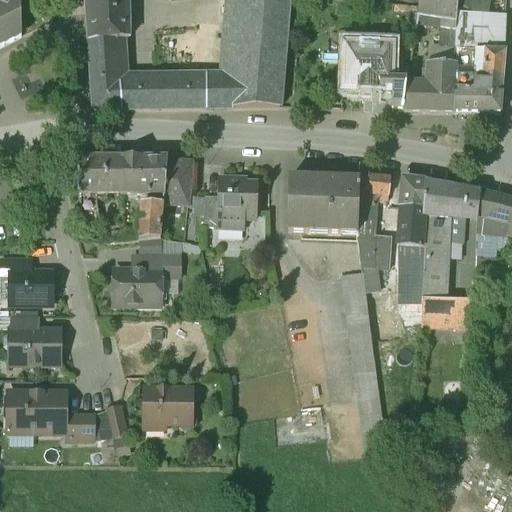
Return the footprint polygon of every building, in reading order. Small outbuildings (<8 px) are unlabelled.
[(0,0),(0,45),(1,49),(21,39),(20,0),(0,0)] [(84,0),(87,41),(118,40),(129,40),(128,0),(84,0)] [(239,0),(234,75),(231,112),(279,111),(287,18),(288,0),(239,0)] [(288,0),(287,18),(295,18),(296,0),(288,0)] [(439,50),(427,49),(426,85),(406,84),(404,97),(401,115),(454,116),(455,77),(456,65),(452,65),(450,65),(456,0),(420,0),(417,17),(442,21),(439,50)] [(468,0),(458,0),(457,13),(467,14),(468,0)] [(487,0),(487,13),(501,14),(501,0),(487,0)] [(467,14),(457,13),(452,65),(456,65),(455,77),(483,78),(485,52),(503,53),(504,18),(467,14)] [(234,75),(205,76),(205,83),(120,84),(118,40),(87,41),(93,114),(198,112),(231,112),(234,75)] [(393,48),(343,47),(341,95),(391,97),(392,69),(393,48)] [(485,52),(483,78),(455,77),(454,116),(499,117),(503,53),(485,52)] [(409,70),(392,69),(391,97),(404,97),(406,84),(409,70)] [(122,161),(75,161),(80,217),(97,215),(95,196),(121,198),(122,161)] [(167,161),(122,161),(121,198),(141,198),(138,234),(137,245),(160,243),(163,207),(167,163),(167,161)] [(191,166),(167,163),(163,207),(187,209),(191,166)] [(21,169),(11,170),(12,183),(22,183),(21,169)] [(389,182),(360,179),(360,184),(359,209),(375,210),(376,203),(388,204),(389,182)] [(240,182),(219,181),(217,201),(216,214),(220,214),(218,230),(240,231),(241,222),(254,223),(256,188),(239,187),(240,182)] [(360,184),(288,181),(287,212),(288,212),(287,234),(358,237),(359,221),(359,209),(360,184)] [(426,187),(403,183),(401,211),(423,212),(426,187)] [(466,194),(426,187),(423,212),(427,212),(426,220),(423,272),(426,272),(426,276),(444,276),(447,223),(449,223),(449,218),(465,219),(466,194)] [(217,201),(205,200),(203,229),(218,230),(220,214),(216,214),(217,201)] [(375,210),(359,209),(359,221),(374,223),(375,210)] [(423,212),(401,211),(400,225),(399,250),(408,250),(407,264),(415,265),(415,271),(423,272),(426,220),(427,212),(423,212)] [(374,223),(359,221),(358,237),(358,242),(363,277),(365,295),(378,293),(375,271),(389,272),(390,243),(374,242),(374,223)] [(138,234),(123,235),(124,246),(137,245),(138,234)] [(178,261),(144,261),(144,274),(160,275),(160,280),(178,280),(178,261)] [(30,262),(0,262),(0,270),(0,281),(10,282),(10,275),(25,276),(30,276),(30,262)] [(144,274),(142,274),(125,273),(125,274),(113,274),(113,308),(160,309),(160,307),(165,302),(165,295),(160,290),(160,280),(160,275),(144,274)] [(25,276),(10,275),(10,282),(10,307),(50,308),(51,276),(30,276),(25,276)] [(426,276),(423,276),(421,304),(442,304),(444,276),(426,276)] [(363,277),(340,280),(365,463),(387,460),(365,295),(363,277)] [(442,304),(421,304),(418,331),(474,331),(475,304),(442,304)] [(37,320),(9,320),(9,333),(37,334),(37,320)] [(9,333),(9,337),(5,341),(4,349),(8,354),(8,367),(59,368),(59,334),(37,334),(9,333)] [(191,393),(144,392),(143,427),(178,428),(182,432),(189,432),(194,428),(195,421),(191,416),(191,393)] [(65,396),(9,395),(9,415),(5,419),(5,427),(9,431),(9,435),(64,436),(65,436),(65,418),(65,396)] [(119,410),(106,413),(112,440),(126,437),(119,410)] [(92,418),(65,418),(65,436),(64,436),(64,444),(92,444),(92,418)]
